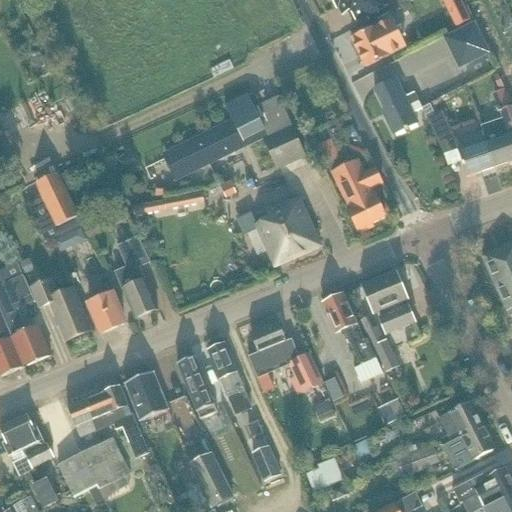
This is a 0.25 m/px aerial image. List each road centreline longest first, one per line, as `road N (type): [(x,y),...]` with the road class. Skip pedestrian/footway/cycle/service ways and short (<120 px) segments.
road 1 (tertiary): [(0,407),(420,237)]
road 2 (unclassified): [(420,237),(301,0)]
road 3 (unclassified): [(511,417),(420,237)]
